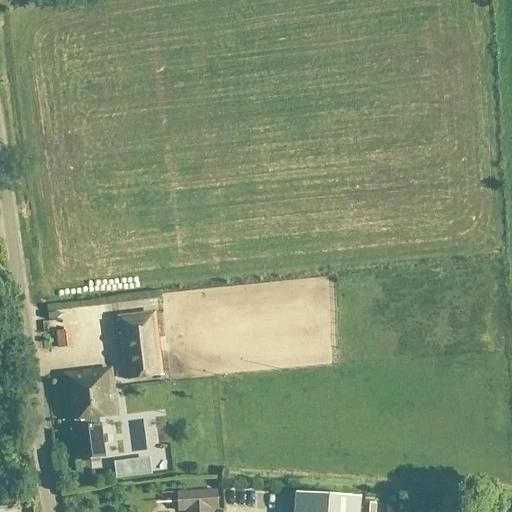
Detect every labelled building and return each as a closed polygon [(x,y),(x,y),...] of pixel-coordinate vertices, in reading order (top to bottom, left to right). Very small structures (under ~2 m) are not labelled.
[(151,316),(115,322),(125,383),(160,378),(151,316)] [(66,333),(56,334),(58,350),(68,349),(66,333)] [(114,418),(109,372),(60,378),(65,423),(71,422),(76,463),(101,460),(97,420),(114,418)] [(214,494),(173,496),(174,511),(207,511),(215,511),(214,494)] [(293,495),(292,511),(356,511),(357,499),(293,495)]
